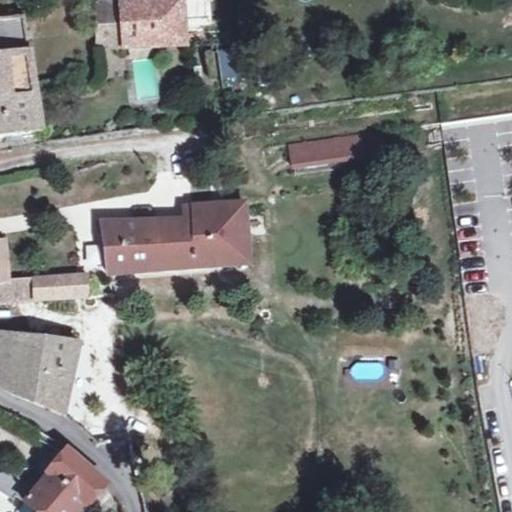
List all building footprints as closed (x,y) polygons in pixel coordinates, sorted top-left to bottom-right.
[(0,0),(0,98),(36,94),(25,19),(22,16),(19,0),(0,0)] [(149,0),(120,3),(123,47),(129,47),(187,45),(184,0),(149,0)] [(0,139),(43,134),(36,94),(0,98),(0,139)] [(505,189),(511,188),(511,118),(443,123),(449,206),(506,202),(505,189)] [(382,153),(379,131),(292,145),(295,175),(373,163),(372,154),(382,153)] [(195,206),(196,269),(252,264),(246,202),(195,206)] [(109,277),(196,269),(195,206),(181,207),(183,221),(149,222),(104,222),(109,277)] [(36,280),(38,301),(82,297),(89,297),(88,279),(89,276),(36,280)] [(8,283),(0,283),(0,304),(38,301),(36,280),(8,283)] [(0,385),(2,387),(17,396),(65,416),(82,343),(0,332),(0,385)] [(48,477),(85,506),(90,509),(106,488),(107,487),(96,474),(67,451),(48,477)] [(80,511),(85,506),(48,477),(26,505),(34,511),(80,511)]
